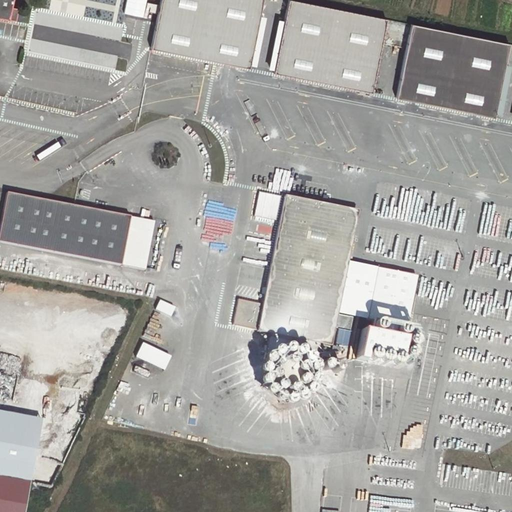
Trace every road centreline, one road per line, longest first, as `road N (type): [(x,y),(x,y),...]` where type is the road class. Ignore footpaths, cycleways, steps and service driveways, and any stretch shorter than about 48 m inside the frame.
road 1 (unknown): [(308,511),(308,439),(224,417),(212,393),(254,88)]
road 2 (unknown): [(0,174),(54,152),(142,94),(213,83),(254,88)]
road 3 (unknown): [(254,88),(511,135)]
